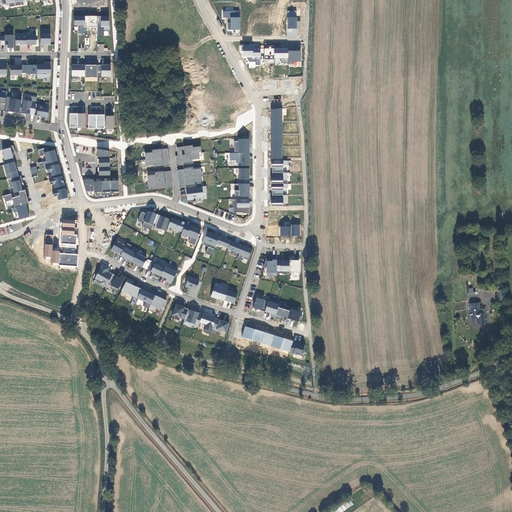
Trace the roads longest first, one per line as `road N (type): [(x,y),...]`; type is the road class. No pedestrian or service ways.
road 1 (unclassified): [(502,359),(416,395),(343,399),(164,359),(79,323)]
road 2 (residential): [(238,314),(82,252),(80,202)]
road 3 (residential): [(221,38),(258,109),(259,206),(250,226)]
road 4 (unclassified): [(219,511),(103,380)]
road 5 (unclassified): [(103,511),(103,380)]
